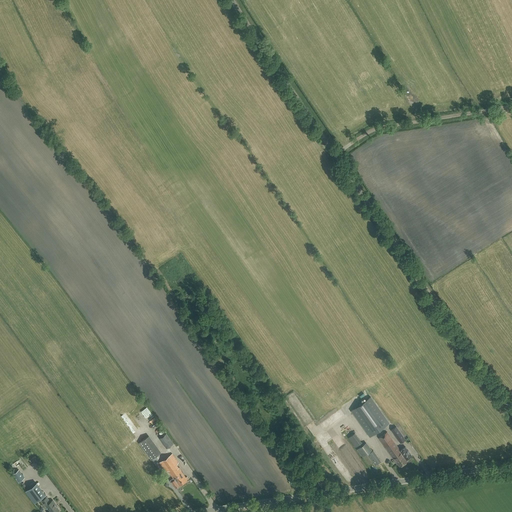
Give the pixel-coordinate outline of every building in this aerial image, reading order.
[(371,397),(351,411),(370,437),(389,423),(371,397)] [(312,437),(345,419),(341,413),(309,430),(312,437)] [(400,443),(406,439),(396,426),(391,430),(400,443)] [(400,450),(400,449),(387,432),(378,438),(395,461),(396,461),(400,466),(407,461),(406,460),(411,456),(410,454),(410,453),(405,446),(400,450)] [(166,448),(173,443),(166,434),(159,438),(166,448)] [(355,434),(348,438),(355,448),(361,444),(355,434)] [(159,453),(147,437),(139,443),(151,459),(159,453)] [(362,457),(370,451),(365,443),(357,449),(362,457)] [(374,465),(381,461),(373,450),(367,454),(374,465)] [(185,478),(176,464),(178,463),(172,453),(159,462),(166,472),(168,470),(173,478),(170,480),(171,482),(176,488),(189,479),(187,476),(185,478)] [(13,474),(19,482),(24,477),(19,469),(13,474)] [(36,483),(26,491),(34,502),(40,498),(45,505),(46,505),(50,510),(47,511),(55,511),(59,510),(55,504),(56,503),(53,500),(50,502),(45,494),(36,483)]
